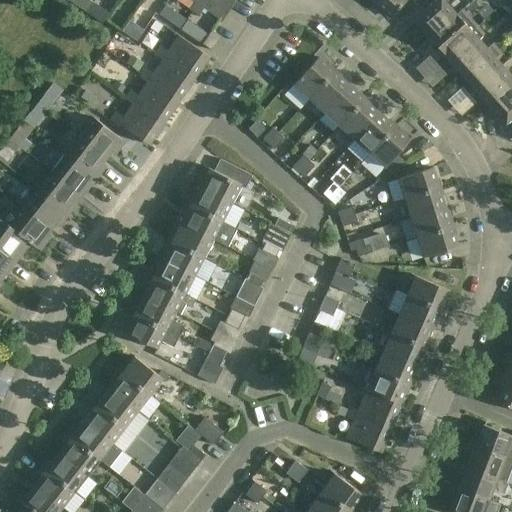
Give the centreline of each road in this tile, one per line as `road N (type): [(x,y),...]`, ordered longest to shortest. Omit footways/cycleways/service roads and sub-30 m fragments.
road 1 (residential): [(0,444),(61,306),(202,111)]
road 2 (residential): [(224,389),(311,209),(202,111)]
road 3 (residential): [(495,246),(485,192),(453,127),(311,0)]
road 4 (residential): [(410,487),(284,431),(253,438),(198,511)]
road 5 (residential): [(445,396),(495,246)]
road 6 (residential): [(202,111),(280,0)]
